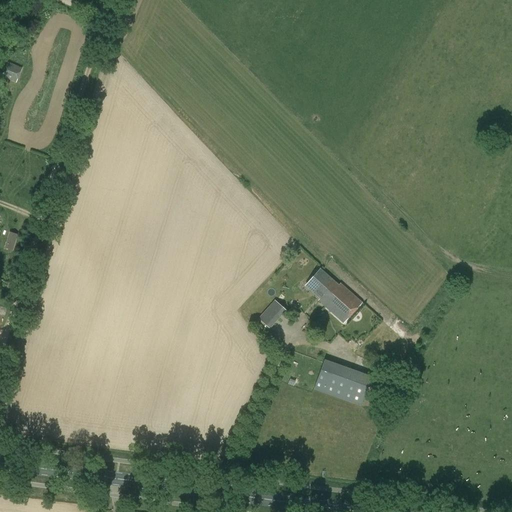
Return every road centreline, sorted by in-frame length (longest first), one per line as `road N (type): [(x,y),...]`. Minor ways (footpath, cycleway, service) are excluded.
road 1 (primary): [(352,511),(0,461)]
road 2 (track): [(109,0),(56,172)]
road 3 (track): [(53,183),(0,354)]
